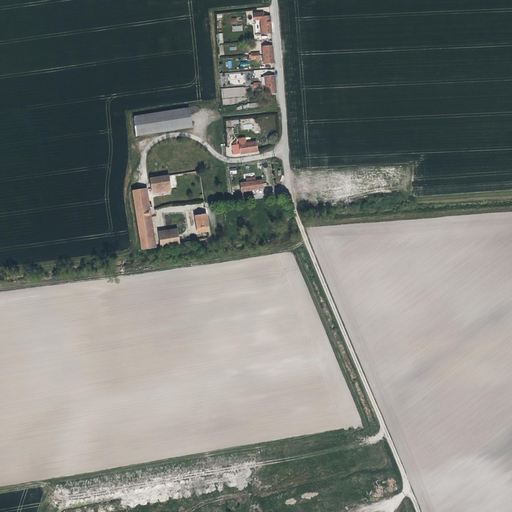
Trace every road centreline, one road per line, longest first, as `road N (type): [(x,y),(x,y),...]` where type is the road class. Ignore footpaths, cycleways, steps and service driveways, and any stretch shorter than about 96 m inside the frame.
road 1 (track): [(291,203),(416,511)]
road 2 (track): [(304,238),(292,247),(0,289)]
road 3 (residential): [(291,203),(275,0)]
